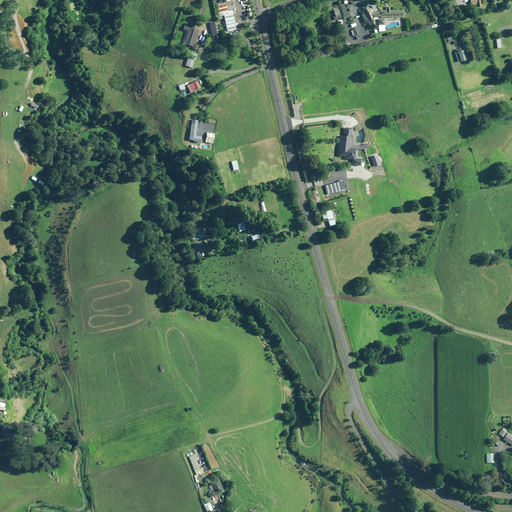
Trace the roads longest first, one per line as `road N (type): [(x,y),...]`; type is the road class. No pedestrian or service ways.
road 1 (secondary): [(361,404),(255,0)]
road 2 (unclassified): [(361,404),(350,418),(361,448),(416,511)]
road 3 (residential): [(393,454),(458,486),(511,494)]
